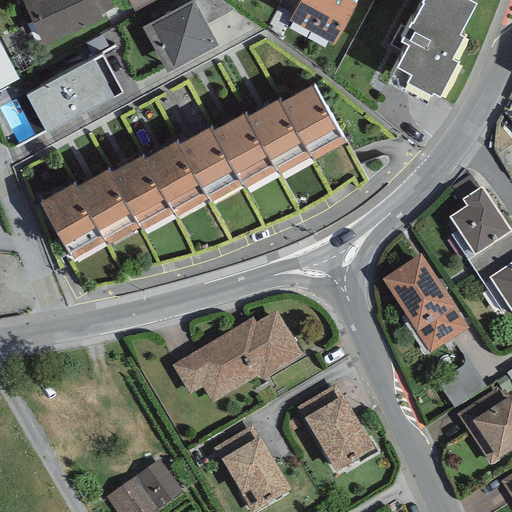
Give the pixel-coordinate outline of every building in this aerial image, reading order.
[(112,0),(23,0),(43,43),(103,15),(101,12),(115,5),(112,0)] [(187,0),(141,25),(166,71),(218,43),(207,22),(195,0),(187,0)] [(221,0),(195,0),(207,22),(234,8),(221,0)] [(298,0),(289,17),(333,41),(355,0),(298,0)] [(474,0),(421,0),(413,16),(411,15),(401,35),(408,39),(388,77),(427,98),(433,86),(440,90),(458,55),(452,52),(463,30),(459,28),(474,0)] [(0,103),(3,110),(27,98),(0,45),(0,103)] [(118,51),(30,98),(51,137),(139,90),(118,51)] [(313,82),(280,101),(311,155),(314,159),(346,141),(313,82)] [(278,97),(246,115),(277,170),(279,173),(311,155),(280,101),(278,97)] [(243,111),(212,129),(244,184),(246,188),(277,170),(246,115),(243,111)] [(209,124),(177,142),(208,198),(211,203),(244,184),(212,129),(209,124)] [(175,139),(142,157),(173,211),(176,216),(208,198),(177,142),(175,139)] [(140,153),(108,171),(140,225),(142,230),(173,211),(142,157),(140,153)] [(106,166),(76,183),(107,239),(109,243),(140,225),(108,171),(106,166)] [(73,179),(40,198),(74,258),(107,239),(76,183),(73,179)] [(481,191),(462,203),(467,210),(449,222),(474,260),(511,236),(481,191)] [(421,258),(383,283),(431,355),(469,330),(421,258)] [(511,267),(490,281),(511,315),(511,267)] [(254,319),(172,367),(189,397),(202,390),(211,406),(259,378),(262,383),(303,359),(276,313),(257,325),(254,319)] [(437,384),(454,409),(486,388),(464,356),(464,358),(464,360),(464,362),(464,365),(462,367),(459,370),(437,384)] [(343,399),(335,387),(296,410),(303,422),(343,399)] [(496,390),(457,416),(490,467),(497,463),(498,464),(511,454),(511,398),(504,403),(496,390)] [(343,399),(303,422),(335,477),(374,455),(343,399)] [(260,440),(252,427),(213,450),(221,463),(260,440)] [(260,440),(221,463),(249,511),(258,511),(291,493),(260,440)] [(159,461),(106,498),(115,511),(156,511),(182,494),(159,461)] [(511,475),(500,484),(511,501),(511,475)]
